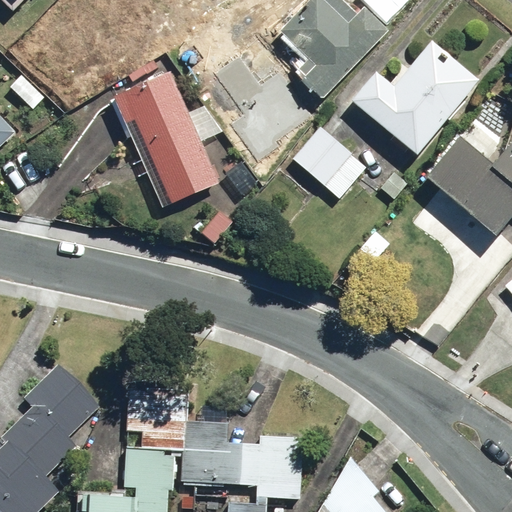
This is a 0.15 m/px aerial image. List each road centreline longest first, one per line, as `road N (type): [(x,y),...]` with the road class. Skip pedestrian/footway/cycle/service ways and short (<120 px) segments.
road 1 (residential): [(0,253),(278,319),(380,371)]
road 2 (residential): [(501,511),(380,371)]
road 3 (residential): [(380,371),(454,404),(511,443)]
